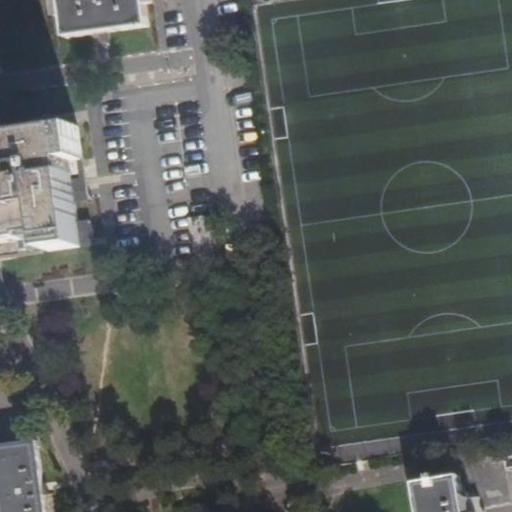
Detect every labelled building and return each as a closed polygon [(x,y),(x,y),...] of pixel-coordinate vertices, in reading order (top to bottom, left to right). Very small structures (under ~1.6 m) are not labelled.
[(143,0),(56,0),(62,37),(148,26),(143,0)] [(0,258),(13,256),(12,244),(43,240),(44,252),(90,246),(87,218),(74,219),(67,162),(78,160),(73,127),(0,136),(0,258)] [(191,274),(216,271),(208,219),(184,223),(191,274)] [(0,445),(0,511),(44,511),(35,441),(0,445)] [(458,478),(435,482),(426,483),(412,485),(416,511),(478,511),(479,511),(477,497),(469,499),(469,494),(461,495),(458,478)]
